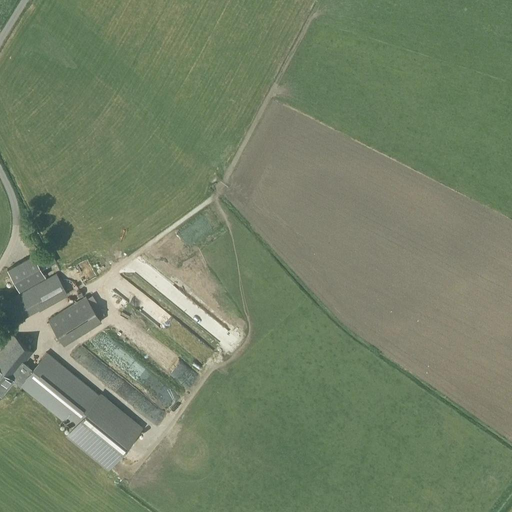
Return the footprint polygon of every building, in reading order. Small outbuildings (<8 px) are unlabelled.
[(19,291),(45,276),(33,255),(7,270),(19,291)] [(39,310),(67,294),(56,275),(0,306),(0,322),(3,328),(39,309),(39,310)] [(63,343),(101,321),(85,297),(48,320),(63,343)] [(0,394),(1,396),(14,380),(73,428),(65,438),(107,472),(141,430),(46,353),(31,372),(23,365),(34,352),(13,335),(0,351),(0,394)] [(124,378),(115,386),(123,394),(131,385),(124,378)]
